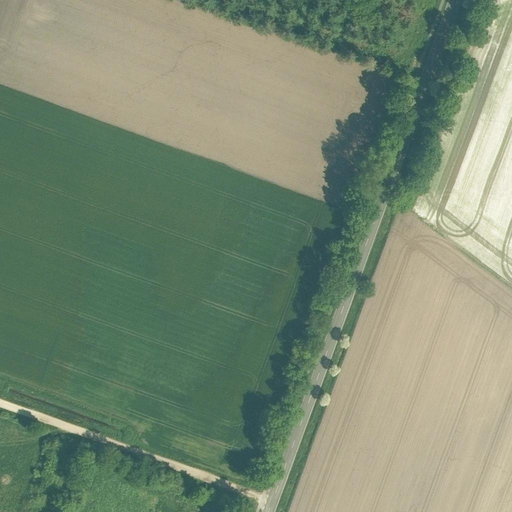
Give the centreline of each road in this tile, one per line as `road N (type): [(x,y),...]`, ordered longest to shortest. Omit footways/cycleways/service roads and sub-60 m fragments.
road 1 (tertiary): [(456,0),(268,511)]
road 2 (track): [(0,399),(272,499)]
